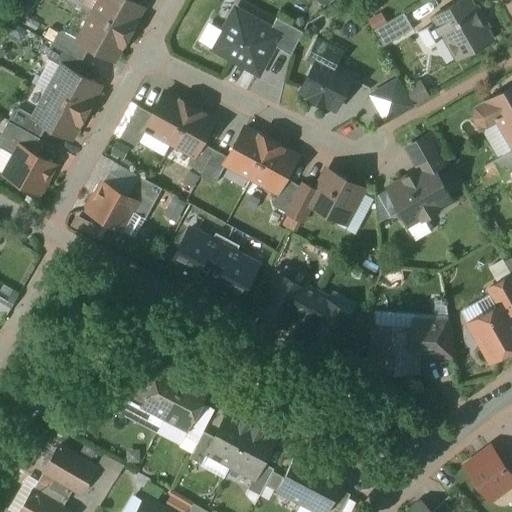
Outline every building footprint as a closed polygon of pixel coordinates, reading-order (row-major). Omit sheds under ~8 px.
[(128,0),(100,0),(92,15),(129,35),(133,28),(132,28),(143,8),(128,0)] [(476,8),(471,0),(463,0),(431,19),(434,24),(443,39),(456,62),(494,40),(483,20),(485,19),(478,6),(476,8)] [(271,29),(235,9),(212,49),(258,75),(274,46),(280,35),(271,29)] [(404,14),(373,32),(382,48),(413,30),(404,14)] [(129,35),(92,15),(79,40),(82,41),(81,43),(90,48),(113,61),(124,41),(126,42),(129,35)] [(277,18),(271,29),(280,35),(274,46),(290,55),(303,32),(277,18)] [(434,24),(419,33),(427,48),(443,39),(434,24)] [(79,40),(64,31),(58,33),(52,43),(83,60),(90,48),(81,43),(82,41),(79,40)] [(305,61),(314,65),(318,58),(335,67),(343,52),(317,38),(305,61)] [(83,60),(52,43),(47,54),(48,60),(62,67),(65,69),(66,67),(76,73),(83,60)] [(335,67),(318,58),(314,65),(301,91),(312,97),(311,98),(323,105),(324,103),(336,109),(352,76),(335,67)] [(76,73),(66,67),(65,69),(62,67),(48,92),(86,113),(90,106),(88,106),(99,86),(76,73)] [(396,81),(372,95),(386,119),(410,105),(396,81)] [(511,87),(488,102),(488,103),(477,110),(474,118),(478,125),(486,127),(498,120),(511,144),(511,87)] [(86,113),(48,92),(34,117),(37,119),(37,120),(47,126),(70,138),(81,119),(82,119),(86,113)] [(185,105),(165,93),(153,115),(145,129),(146,129),(172,144),(192,107),(186,103),(185,105)] [(138,106),(120,138),(136,147),(146,129),(145,129),(153,115),(138,106)] [(198,110),(192,107),(172,144),(193,155),(195,156),(202,143),(214,121),(198,112),(198,110)] [(34,117),(20,109),(14,111),(9,121),(40,139),(47,126),(37,120),(37,119),(34,117)] [(40,139),(9,121),(0,137),(0,147),(1,148),(15,156),(20,147),(32,153),(40,139)] [(228,158),(226,161),(228,162),(226,165),(251,179),(271,142),(265,138),(264,140),(244,129),(228,158)] [(447,162),(431,134),(408,148),(421,170),(431,165),(434,170),(447,162)] [(278,146),(271,142),(251,179),(276,193),(277,190),(279,190),(285,179),(297,158),(277,147),(278,146)] [(202,143),(195,156),(193,155),(188,165),(202,174),(215,151),(202,143)] [(32,153),(20,147),(15,156),(12,162),(15,164),(9,176),(17,181),(18,183),(26,188),(29,187),(39,193),(43,192),(49,180),(48,176),(54,166),(32,153)] [(15,156),(1,148),(0,150),(0,171),(9,176),(15,164),(12,162),(15,156)] [(511,150),(492,162),(502,179),(509,175),(511,173),(511,150)] [(228,158),(215,151),(202,174),(200,177),(215,185),(226,165),(228,162),(226,161),(228,158)] [(421,170),(389,189),(409,223),(421,216),(425,218),(435,212),(436,208),(450,200),(434,170),(431,165),(421,170)] [(338,177),(332,173),(329,180),(324,182),(322,180),(316,191),(309,204),(311,205),(340,220),(345,211),(350,213),(363,190),(347,181),(346,179),(341,176),(338,177)] [(162,189),(139,176),(128,197),(133,200),(128,210),(145,219),(162,189)] [(279,190),(277,190),(276,193),(271,201),(273,206),(285,213),(299,186),(285,179),(279,190)] [(128,197),(103,183),(97,194),(93,195),(87,207),(88,211),(118,227),(128,210),(133,200),(128,197)] [(299,186),(285,213),(302,222),(311,205),(309,204),(316,191),(301,183),(299,186)] [(176,219),(185,202),(174,197),(166,214),(176,219)] [(145,219),(128,210),(118,227),(135,237),(145,219)] [(238,245),(215,233),(212,238),(188,225),(165,269),(195,285),(202,273),(214,280),(209,290),(238,306),(261,262),(236,249),(238,245)] [(511,314),(511,275),(488,290),(498,307),(505,304),(511,315),(511,314)] [(279,276),(259,313),(285,327),(292,314),(305,289),(304,289),(279,276)] [(305,289),(292,314),(303,320),(318,292),(306,285),(304,289),(305,289)] [(7,300),(0,295),(0,311),(7,316),(19,295),(12,291),(7,300)] [(318,292),(303,320),(313,325),(326,301),(327,301),(329,298),(318,292)] [(327,301),(326,301),(313,325),(307,338),(332,352),(352,314),(327,301)] [(498,307),(471,323),(484,345),(483,349),(490,362),(494,360),(498,361),(508,355),(509,352),(511,350),(511,316),(511,315),(505,304),(498,307)] [(446,305),(435,305),(434,316),(448,317),(446,305)] [(434,316),(375,312),(371,368),(417,371),(418,355),(426,355),(428,322),(449,323),(448,317),(434,316)] [(449,323),(428,322),(426,355),(455,357),(449,323)] [(185,381),(175,376),(172,367),(164,363),(155,381),(141,407),(165,419),(185,381)] [(155,381),(145,375),(130,403),(140,409),(141,407),(155,381)] [(204,384),(195,386),(185,381),(165,419),(188,431),(211,387),(204,384)] [(76,405),(64,425),(81,434),(92,413),(76,405)] [(246,422),(228,412),(215,438),(207,452),(208,453),(231,465),(253,423),(247,420),(246,422)] [(259,427),(253,423),(231,465),(254,477),(255,477),(262,463),(276,438),(258,428),(259,427)] [(203,432),(189,458),(202,465),(208,453),(207,452),(215,438),(203,432)] [(96,469),(59,447),(45,471),(54,477),(74,488),(81,492),(88,482),(96,469)] [(511,476),(501,462),(491,448),(466,467),(491,500),(511,484),(511,476)] [(119,474),(123,462),(103,455),(99,468),(119,474)] [(306,462),(296,457),(295,460),(294,459),(284,478),(277,491),(301,504),(324,461),(315,456),(311,463),(306,462)] [(511,457),(505,459),(501,462),(511,476),(511,457)] [(324,461),(301,504),(315,511),(327,511),(330,507),(340,489),(342,485),(341,485),(343,482),(332,476),(329,473),(333,466),(324,461)] [(262,463),(255,477),(254,477),(247,489),(260,496),(265,485),(273,472),(274,469),(262,463)] [(54,477),(45,471),(39,481),(48,487),(54,477)] [(284,478),(273,472),(265,485),(277,491),(284,478)] [(74,488),(54,477),(48,487),(68,499),(74,488)] [(48,487),(39,481),(32,491),(42,497),(48,487)] [(68,499),(48,487),(42,497),(62,509),(68,499)] [(340,511),(350,495),(340,489),(330,507),(339,511),(340,511)] [(42,497),(32,491),(20,511),(67,511),(62,509),(42,497)] [(168,511),(145,498),(136,511),(168,511)] [(193,502),(188,511),(211,511),(212,511),(193,502)] [(453,511),(443,502),(433,511),(453,511)] [(431,511),(422,503),(413,511),(431,511)]
